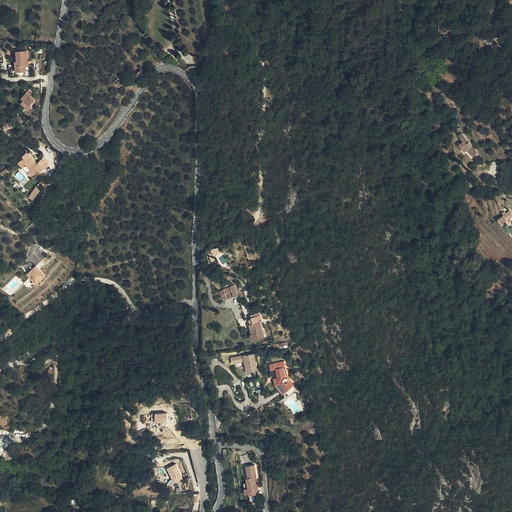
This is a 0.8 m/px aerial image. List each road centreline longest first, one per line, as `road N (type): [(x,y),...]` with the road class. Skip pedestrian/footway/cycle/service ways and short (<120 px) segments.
road 1 (secondary): [(196,301),(202,94),(184,73),(160,68),(98,144),(77,152),(56,144),(45,111),(66,0)]
road 2 (residential): [(196,301),(139,310),(109,281),(75,283),(0,338)]
road 3 (secondary): [(216,511),(221,477),(196,301)]
